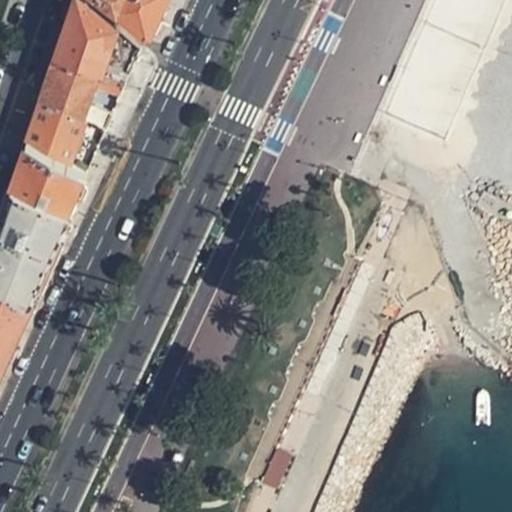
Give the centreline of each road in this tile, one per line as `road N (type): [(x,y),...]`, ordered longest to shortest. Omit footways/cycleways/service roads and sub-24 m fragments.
road 1 (primary): [(51,511),(290,0)]
road 2 (primary): [(224,0),(0,476)]
